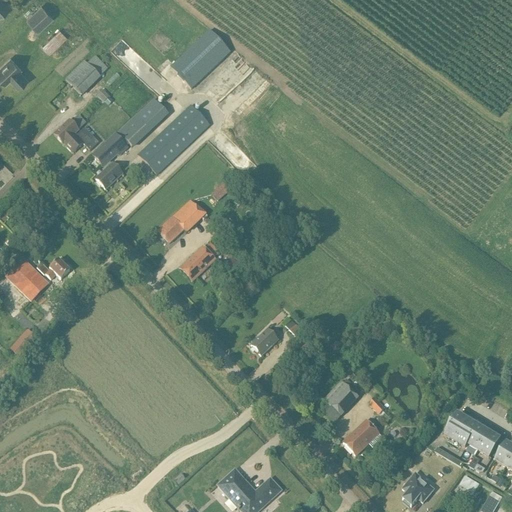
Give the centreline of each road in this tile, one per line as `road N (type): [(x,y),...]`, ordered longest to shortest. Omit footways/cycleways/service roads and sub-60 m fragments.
road 1 (tertiary): [(260,401),(0,124)]
road 2 (residential): [(130,500),(177,453),(260,401)]
road 3 (tertiary): [(362,511),(260,401)]
